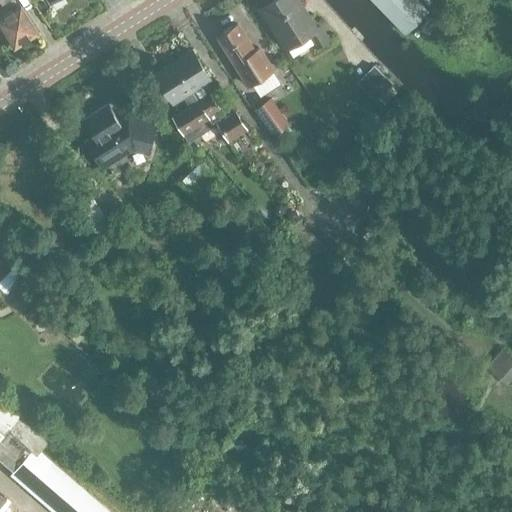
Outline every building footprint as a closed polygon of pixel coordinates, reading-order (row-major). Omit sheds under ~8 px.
[(270,0),(259,8),(285,51),(307,37),(316,49),(328,40),(318,26),(316,28),(298,0),(270,0)] [(371,0),(403,33),(428,10),(418,0),(371,0)] [(20,5),(19,5),(0,17),(0,29),(3,28),(15,47),(37,32),(20,5)] [(236,23),(217,35),(248,86),(272,71),(258,47),(253,50),(236,23)] [(173,62),(214,126),(216,124),(227,142),(246,129),(234,110),(226,116),(223,117),(203,85),(210,81),(191,50),(173,62)] [(214,126),(173,62),(155,73),(174,104),(182,99),(187,106),(171,116),(187,143),(214,126)] [(375,101),(378,98),(391,84),(373,65),(356,82),(375,101)] [(267,103),(254,112),(272,138),(285,129),(267,103)] [(128,119),(120,123),(108,104),(83,120),(93,136),(85,142),(98,163),(123,148),(125,152),(131,148),(149,152),(156,123),(144,120),(143,123),(128,119)] [(202,160),(193,169),(206,182),(211,176),(215,173),(202,160)] [(316,254),(324,244),(297,220),(289,229),(316,254)] [(0,287),(4,291),(21,275),(13,267),(14,266),(0,251),(0,287)] [(77,318),(67,330),(78,339),(88,328),(77,318)] [(487,365),(506,381),(511,374),(511,354),(503,346),(487,365)] [(0,435),(3,432),(17,415),(18,414),(0,398),(0,435)] [(47,442),(17,415),(3,432),(0,435),(0,460),(12,471),(35,445),(40,450),(47,442)] [(112,511),(40,450),(35,445),(12,471),(9,475),(52,511),(112,511)]
